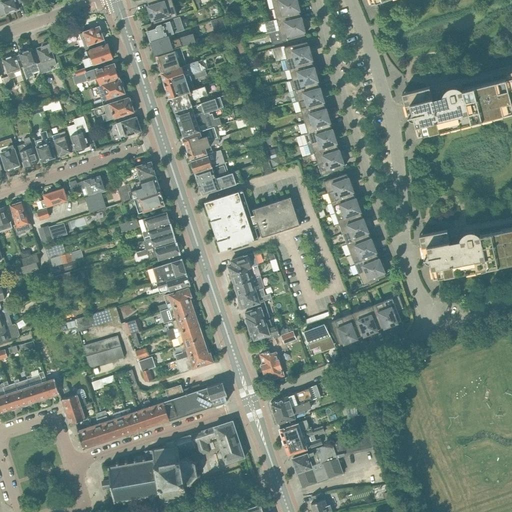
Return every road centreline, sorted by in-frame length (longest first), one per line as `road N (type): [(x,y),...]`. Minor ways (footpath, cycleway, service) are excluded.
road 1 (secondary): [(250,403),(162,139)]
road 2 (residential): [(318,0),(336,74),(401,248)]
road 3 (residential): [(401,248),(392,125),(349,0)]
road 4 (track): [(235,359),(145,385),(120,330),(84,338)]
road 5 (residential): [(71,463),(250,403)]
road 6 (residential): [(260,399),(431,332)]
road 7 (residential): [(162,139),(0,191)]
road 8 (secondary): [(162,139),(115,0)]
